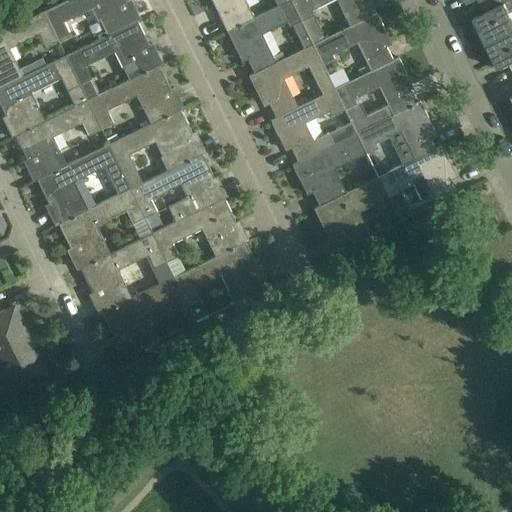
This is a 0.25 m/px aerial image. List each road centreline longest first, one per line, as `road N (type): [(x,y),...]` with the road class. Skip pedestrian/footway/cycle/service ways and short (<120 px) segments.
road 1 (residential): [(304,284),(109,379),(0,172)]
road 2 (residential): [(170,0),(304,284)]
road 3 (residential): [(511,181),(422,0)]
